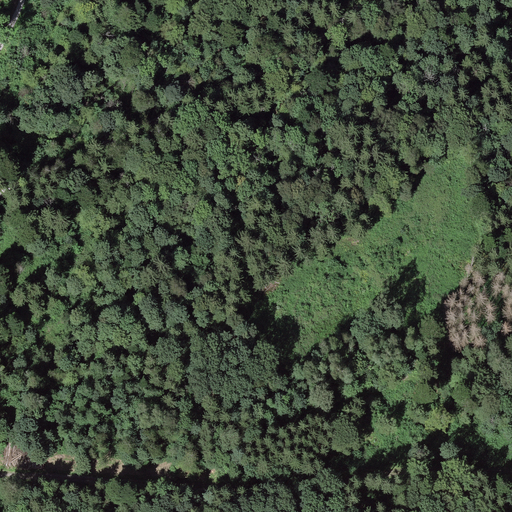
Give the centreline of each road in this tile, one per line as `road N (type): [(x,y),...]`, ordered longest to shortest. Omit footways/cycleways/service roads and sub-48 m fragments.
road 1 (track): [(0,479),(282,485),(511,467)]
road 2 (track): [(0,196),(277,61),(367,0)]
